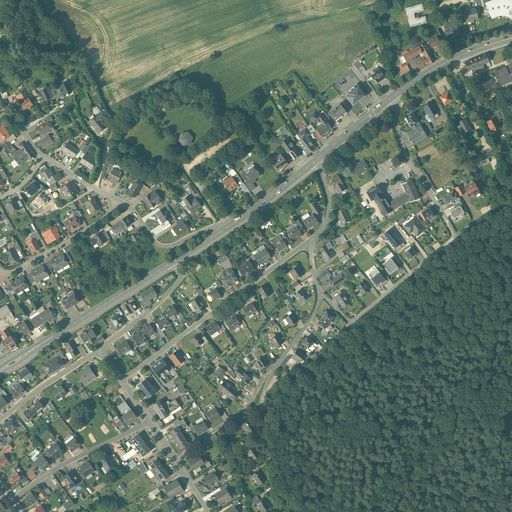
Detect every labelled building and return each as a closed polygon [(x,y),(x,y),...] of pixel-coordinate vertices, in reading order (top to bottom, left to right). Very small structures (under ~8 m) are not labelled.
[(511,0),(493,0),(485,3),(492,19),(503,16),(511,18),(511,0)] [(424,17),(414,20),(412,13),(422,10),(422,11),(423,10),(421,5),(406,9),(410,27),(426,22),(424,17)] [(475,8),(462,12),(464,23),(478,19),(477,15),(475,8)] [(456,22),(443,26),(446,34),(452,33),(453,34),(453,32),(458,31),(456,22)] [(437,37),(428,42),(429,43),(431,48),(440,44),(437,37)] [(425,43),(408,52),(408,53),(403,55),(407,62),(412,59),(412,58),(420,53),(420,54),(422,54),(423,54),(424,57),(415,62),(419,69),(435,61),(426,45),(429,43),(428,42),(425,43)] [(486,54),(465,63),(468,71),(471,70),(472,73),(474,74),(483,70),(484,68),(482,65),(489,62),(486,54)] [(380,62),(376,65),(378,68),(378,67),(380,70),(385,67),(383,60),(380,62)] [(362,66),(359,61),(354,65),(357,69),(362,66)] [(407,65),(400,69),(403,74),(410,71),(407,65)] [(506,67),(494,72),(497,80),(498,80),(501,86),(507,83),(507,84),(508,83),(511,81),(511,66),(507,69),(506,67)] [(380,70),(378,67),(378,68),(369,73),(374,81),(375,80),(377,83),(385,78),(380,70)] [(310,85),(299,70),(295,73),(306,87),(310,85)] [(57,96),(71,94),(69,83),(58,85),(59,90),(56,90),(57,96)] [(48,88),(40,92),(44,101),(52,97),(50,92),(48,88)] [(359,90),(358,88),(356,89),(355,88),(348,94),(349,95),(347,96),(353,104),(364,95),(362,93),(363,93),(360,89),(359,90)] [(25,91),(16,96),(20,103),(29,98),(25,91)] [(448,92),(440,97),(445,105),(453,100),(448,92)] [(29,98),(20,103),(24,110),(33,105),(29,98)] [(431,102),(423,107),(429,118),(437,114),(438,113),(431,102)] [(340,104),(328,113),(335,121),(339,118),(340,118),(342,116),(341,115),(346,112),(340,104)] [(103,110),(98,105),(94,108),(99,113),(101,111),(103,110)] [(498,106),(490,111),(492,114),(500,110),(498,106)] [(492,114),(490,115),(492,119),(494,118),(496,121),(503,117),(500,110),(492,114)] [(99,113),(89,121),(99,133),(106,127),(102,121),(106,118),(101,111),(99,113)] [(324,118),(321,113),(318,112),(317,114),(316,114),(313,113),(311,115),(310,119),(312,121),(316,122),(317,121),(319,122),(321,125),(316,129),(321,136),(328,131),(328,130),(331,128),(326,121),(327,121),(325,118),(324,118)] [(418,122),(413,113),(406,118),(405,119),(410,126),(413,124),(415,128),(420,125),(418,122)] [(208,124),(211,121),(207,117),(199,124),(207,133),(212,129),(208,124)] [(492,119),(486,122),(491,131),(499,127),(496,121),(494,118),(492,119)] [(465,119),(458,123),(464,135),(472,130),(470,126),(469,127),(465,119)] [(45,124),(37,129),(40,135),(43,133),(42,133),(49,129),(49,130),(51,129),(48,123),(47,122),(45,124)] [(412,130),(407,133),(414,145),(427,137),(420,125),(415,128),(413,124),(410,126),(412,130)] [(0,129),(0,140),(4,137),(5,139),(10,137),(9,136),(3,127),(0,129)] [(284,127),(279,130),(282,135),(283,136),(288,132),(284,127)] [(306,128),(297,135),(301,140),(306,136),(307,137),(311,134),(306,128)] [(181,133),(178,140),(183,146),(191,144),(193,137),(188,132),(181,133)] [(13,134),(9,136),(10,137),(5,139),(8,143),(10,142),(16,138),(13,134)] [(45,137),(45,138),(38,142),(42,149),(59,139),(56,134),(50,138),(49,135),(45,137)] [(293,149),(290,144),(286,139),(283,136),(282,135),(277,138),(281,143),(280,143),(284,149),(285,148),(289,153),(294,160),(297,157),(298,158),(301,155),(299,153),(295,148),(293,149)] [(307,137),(306,136),(301,140),(298,142),(307,154),(315,148),(307,137)] [(91,145),(84,141),(79,149),(85,154),(91,145)] [(8,143),(4,146),(9,154),(15,150),(10,142),(8,143)] [(26,142),(23,144),(22,142),(17,146),(18,148),(19,148),(21,150),(17,153),(16,154),(15,154),(14,153),(11,155),(15,160),(30,149),(26,142)] [(78,150),(67,143),(64,148),(66,150),(65,152),(73,158),(78,150)] [(417,152),(413,145),(408,148),(412,155),(417,152)] [(30,149),(15,160),(15,161),(16,161),(19,166),(28,160),(28,161),(35,156),(30,149)] [(491,151),(485,154),(488,159),(493,156),(491,151)] [(280,153),(270,159),(278,171),(288,164),(283,158),(280,153)] [(96,161),(85,154),(80,162),(86,166),(88,163),(93,166),(96,161)] [(292,160),(288,154),(283,158),(287,163),(292,160)] [(364,160),(351,167),(357,176),(369,169),(364,160)] [(247,170),(241,174),(247,183),(244,184),(250,192),(256,188),(253,183),(256,181),(255,180),(261,175),(253,164),(246,169),(247,170)] [(128,169),(123,166),(120,171),(123,173),(121,175),(124,177),(128,169)] [(120,171),(114,168),(108,179),(117,183),(121,175),(123,173),(120,171)] [(228,172),(232,177),(237,174),(233,168),(228,172)] [(42,173),(40,174),(43,179),(41,179),(42,182),(46,180),(53,176),(49,169),(48,170),(42,173)] [(53,176),(46,180),(47,182),(49,181),(51,185),(55,183),(61,179),(58,173),(53,176)] [(237,174),(232,177),(235,182),(240,179),(237,174)] [(338,176),(332,179),(334,184),(333,185),(336,189),(343,184),(338,176)] [(232,177),(223,183),(229,191),(237,185),(235,182),(232,177)] [(383,194),(378,185),(366,192),(371,201),(374,199),(384,216),(409,201),(410,203),(420,198),(411,180),(402,184),(406,193),(404,195),(388,204),(382,194),(383,194)] [(72,182),(60,189),(62,192),(63,194),(75,188),(72,182)] [(142,187),(135,182),(128,193),(135,197),(140,190),(142,187)] [(33,183),(28,188),(26,188),(25,189),(26,190),(26,191),(28,191),(28,192),(27,192),(31,196),(32,195),(37,190),(39,189),(37,187),(33,183)] [(336,189),(339,195),(347,190),(343,184),(336,189)] [(474,184),(465,189),(469,198),(473,196),(474,197),(476,196),(476,195),(479,193),(474,184)] [(149,189),(143,185),(142,187),(140,190),(145,193),(149,189)] [(195,188),(192,185),(188,187),(194,195),(196,193),(193,189),(195,188)] [(460,186),(455,188),(459,196),(465,194),(460,186)] [(75,188),(63,194),(66,200),(77,194),(78,193),(75,188)] [(162,202),(155,191),(150,194),(157,204),(156,204),(157,205),(162,202)] [(452,191),(450,192),(443,196),(441,197),(442,199),(445,205),(458,198),(456,193),(454,194),(454,193),(452,191)] [(42,194),(32,204),(36,208),(38,210),(42,206),(42,207),(48,200),(42,194)] [(150,194),(143,199),(148,207),(151,206),(152,207),(156,204),(157,204),(150,194)] [(85,196),(79,199),(82,205),(87,202),(86,202),(88,202),(85,196)] [(196,199),(191,202),(189,200),(191,199),(188,196),(182,200),(186,205),(192,214),(201,207),(196,199)] [(88,202),(86,202),(87,202),(88,205),(88,207),(89,209),(91,209),(92,213),(91,213),(91,214),(99,209),(100,208),(97,204),(96,204),(95,201),(95,200),(94,198),(88,202)] [(9,205),(7,206),(7,207),(8,210),(9,210),(11,214),(16,211),(15,209),(18,208),(18,207),(16,203),(17,202),(15,199),(11,201),(11,200),(10,201),(11,201),(8,203),(8,202),(7,203),(9,205)] [(314,203),(311,206),(313,210),(314,210),(317,214),(320,212),(314,203)] [(162,209),(156,213),(162,223),(174,216),(167,206),(164,208),(162,209)] [(455,209),(449,211),(451,216),(452,216),(453,218),(457,216),(457,217),(461,215),(461,214),(464,213),(460,206),(455,209)] [(345,208),(337,212),(343,224),(351,221),(345,208)] [(430,208),(421,212),(426,221),(434,216),(430,208)] [(78,211),(73,214),(75,217),(76,219),(81,216),(78,211)] [(313,215),(303,221),(309,229),(314,226),(313,225),(318,222),(313,215)] [(75,217),(64,223),(69,231),(72,229),(72,230),(76,228),(75,227),(79,225),(76,219),(75,217)] [(119,222),(111,227),(112,229),(113,231),(115,230),(116,232),(123,228),(124,229),(131,224),(126,217),(119,222)] [(415,218),(404,227),(408,232),(411,230),(413,230),(417,236),(424,230),(415,218)] [(168,221),(161,226),(164,230),(171,226),(168,221)] [(177,225),(173,228),(178,235),(188,229),(183,222),(177,225)] [(63,231),(59,223),(54,225),(55,227),(55,226),(58,231),(57,231),(58,233),(63,231)] [(55,227),(42,234),(46,242),(51,239),(52,241),(60,237),(58,233),(57,231),(58,231),(55,226),(55,227)] [(302,235),(297,227),(288,232),(292,239),(296,237),(297,238),(302,235)] [(402,242),(391,228),(387,232),(398,246),(402,243),(403,242),(402,242)] [(110,239),(105,231),(102,233),(106,241),(110,239)] [(37,232),(30,236),(33,240),(34,239),(36,241),(41,238),(37,232)] [(101,232),(93,237),(94,238),(90,240),(93,245),(97,243),(99,246),(107,241),(106,241),(102,233),(101,232)] [(398,246),(387,232),(383,235),(382,235),(383,235),(394,249),(398,246)] [(137,233),(129,237),(130,239),(127,241),(129,245),(132,242),(133,244),(140,239),(137,233)] [(360,234),(352,238),(356,246),(364,242),(360,234)] [(280,235),(271,240),(274,244),(282,239),(281,237),(279,238),(281,237),(280,235)] [(343,235),(337,239),(341,245),(346,241),(343,235)] [(33,240),(27,243),(32,252),(40,248),(36,241),(34,239),(33,240)] [(282,239),(274,244),(278,251),(287,246),(285,243),(283,239),(282,239)] [(17,242),(9,246),(11,250),(13,248),(15,251),(20,248),(17,242)] [(325,244),(318,248),(321,253),(325,251),(327,254),(330,252),(329,250),(331,248),(330,248),(332,247),(330,244),(328,245),(327,243),(325,244)] [(244,246),(239,250),(242,255),(247,252),(244,246)] [(11,250),(3,255),(6,261),(8,260),(10,262),(11,263),(15,261),(14,260),(18,257),(15,251),(13,248),(11,250)] [(416,253),(412,248),(404,253),(409,259),(416,253)] [(265,249),(259,252),(265,261),(271,258),(265,249)] [(327,254),(325,251),(321,253),(325,258),(324,259),(326,261),(333,256),(334,255),(332,251),(330,252),(327,254)] [(259,252),(254,256),(259,265),(265,261),(259,252)] [(72,261),(67,253),(63,255),(68,263),(72,261)] [(63,254),(57,258),(62,267),(68,264),(68,263),(63,255),(63,254)] [(226,255),(216,261),(219,265),(229,259),(226,255)] [(400,264),(394,256),(391,259),(397,266),(400,264)] [(57,258),(51,261),(51,262),(54,267),(56,271),(62,267),(57,258)] [(390,258),(382,265),(389,275),(396,270),(394,268),(397,266),(391,259),(390,258)] [(250,260),(238,268),(243,277),(255,269),(250,260)] [(43,266),(37,269),(42,279),(48,275),(43,266)] [(303,274),(298,266),(291,271),(296,279),(303,274)] [(336,276),(330,268),(327,270),(331,276),(333,279),(336,276)] [(376,268),(368,274),(377,285),(384,279),(376,268)] [(37,269),(31,273),(35,281),(36,282),(42,279),(37,269)] [(232,269),(220,277),(227,289),(239,281),(232,269)] [(327,270),(318,277),(322,283),(323,282),(324,284),(326,282),(325,281),(328,279),(327,279),(331,276),(327,270)] [(35,281),(31,273),(27,275),(32,283),(35,281)] [(336,276),(333,279),(331,276),(327,279),(328,279),(333,286),(345,278),(341,273),(336,276)] [(32,283),(27,275),(23,278),(28,285),(32,283)] [(23,277),(17,281),(22,290),(28,287),(28,285),(23,278),(23,277)] [(22,290),(17,281),(11,284),(14,290),(16,294),(22,290)] [(362,282),(356,286),(362,294),(368,290),(365,286),(362,282)] [(265,285),(258,289),(262,295),(264,294),(265,297),(271,294),(269,289),(268,290),(265,285)] [(152,287),(146,291),(151,299),(157,295),(152,287)] [(216,289),(212,292),(212,293),(209,295),(213,302),(217,299),(216,299),(221,296),(216,289)] [(309,296),(301,289),(295,295),(300,300),(301,299),(304,302),(309,296)] [(340,294),(335,297),(342,307),(349,303),(345,296),(342,290),(338,292),(340,294)] [(73,291),(68,295),(69,297),(74,305),(79,301),(74,293),(73,291)] [(151,299),(146,291),(140,295),(145,302),(145,303),(150,300),(151,299)] [(69,297),(63,301),(63,300),(61,301),(61,302),(66,310),(74,305),(69,297)] [(198,298),(191,302),(198,313),(205,309),(198,298)] [(145,302),(141,304),(144,308),(152,303),(150,300),(145,303),(145,302)] [(133,301),(123,308),(128,316),(138,309),(133,301)] [(249,305),(244,308),(249,316),(257,311),(253,304),(249,306),(249,305)] [(7,305),(0,308),(0,318),(6,315),(11,312),(7,305)] [(39,311),(29,316),(31,319),(45,310),(43,306),(37,309),(39,311)] [(166,314),(155,321),(158,325),(160,329),(169,323),(168,321),(178,314),(177,312),(173,306),(164,311),(166,314)] [(49,308),(40,314),(45,322),(54,317),(49,308)] [(333,317),(326,311),(324,312),(323,313),(323,315),(321,318),(328,324),(333,317)] [(11,312),(6,315),(9,321),(14,318),(11,312)] [(31,319),(30,320),(32,322),(36,328),(45,322),(40,314),(31,319)] [(118,314),(111,319),(117,328),(124,324),(118,314)] [(292,314),(285,318),(290,326),(297,322),(292,314)] [(235,317),(226,323),(231,331),(241,325),(235,317)] [(14,318),(9,321),(12,327),(17,324),(14,318)] [(328,324),(321,318),(317,323),(324,329),(326,326),(327,327),(326,328),(329,330),(332,327),(328,324)] [(215,321),(206,328),(211,335),(218,329),(220,328),(219,327),(215,321)] [(24,322),(18,326),(24,335),(30,331),(27,325),(25,322),(24,322)] [(150,324),(140,330),(141,332),(142,334),(143,335),(146,338),(155,332),(150,324)] [(160,329),(158,325),(155,327),(157,331),(158,332),(161,336),(162,338),(165,336),(160,329)] [(91,328),(86,332),(90,339),(92,338),(95,336),(91,328)] [(17,345),(7,329),(1,332),(5,339),(2,341),(3,344),(7,351),(13,347),(14,348),(16,347),(16,345),(17,345)] [(90,339),(86,332),(80,335),(81,335),(85,342),(88,340),(90,339)] [(146,338),(143,335),(142,334),(141,332),(134,337),(133,337),(137,343),(139,345),(147,340),(146,338)] [(197,334),(190,340),(196,348),(203,342),(204,342),(201,338),(197,334)] [(283,343),(278,334),(270,339),(275,347),(283,343)] [(81,335),(76,338),(80,343),(81,344),(85,342),(81,335)] [(102,336),(94,341),(95,343),(93,344),(95,347),(104,340),(102,336)] [(133,337),(134,337),(133,336),(129,338),(133,345),(137,343),(133,337)] [(314,343),(307,337),(302,343),(311,350),(313,347),(311,345),(311,344),(314,347),(316,344),(314,343)] [(72,340),(65,345),(69,352),(70,352),(73,357),(78,355),(74,349),(77,348),(76,345),(72,340)] [(126,341),(116,347),(118,351),(121,355),(131,349),(126,341)] [(263,357),(260,359),(258,357),(263,353),(260,348),(257,350),(256,350),(256,351),(253,353),(258,360),(256,362),(254,363),(257,369),(260,368),(260,369),(268,364),(263,357)] [(305,356),(297,349),(291,358),(295,361),(296,360),(300,363),(302,360),(305,356)] [(182,357),(177,351),(169,357),(177,366),(184,361),(185,360),(182,357)] [(59,358),(51,363),(50,362),(46,364),(47,366),(47,368),(45,369),(48,374),(64,365),(60,359),(59,358)] [(295,361),(291,358),(286,364),(293,368),(294,370),(305,362),(302,360),(300,363),(296,360),(295,361)] [(163,359),(151,367),(160,378),(169,371),(172,375),(176,372),(171,365),(169,367),(163,359)] [(26,366),(17,372),(24,382),(32,376),(26,366)] [(89,367),(77,375),(84,385),(95,377),(89,367)] [(102,368),(96,372),(100,378),(106,374),(102,368)] [(244,373),(238,368),(236,371),(234,373),(240,378),(244,373)] [(244,373),(240,378),(247,383),(250,378),(244,373)] [(247,383),(240,378),(239,380),(237,382),(243,387),(247,383)] [(145,379),(137,385),(142,391),(150,385),(145,379)] [(224,381),(218,388),(225,393),(230,386),(224,381)] [(19,384),(11,390),(16,397),(22,392),(22,391),(24,390),(22,387),(19,384)] [(182,384),(177,387),(181,394),(186,391),(182,384)] [(61,385),(58,388),(52,392),(57,399),(66,393),(61,385)] [(150,385),(142,391),(147,398),(155,392),(150,385)] [(239,393),(230,386),(225,393),(233,400),(239,393)] [(167,392),(163,387),(158,391),(162,396),(167,392)] [(120,395),(113,401),(117,407),(124,401),(120,395)] [(186,396),(177,401),(180,406),(188,401),(186,396)] [(169,403),(164,406),(163,404),(161,401),(153,405),(161,419),(181,407),(180,406),(177,401),(176,399),(169,403)] [(44,407),(39,401),(31,407),(37,415),(41,412),(40,411),(44,407)] [(131,410),(125,401),(117,407),(124,416),(120,418),(119,417),(113,421),(120,430),(126,426),(125,425),(137,417),(131,410)] [(31,407),(24,413),(29,420),(33,416),(34,417),(37,415),(31,407)] [(215,408),(207,413),(212,422),(213,422),(212,421),(219,417),(220,418),(221,417),(215,408)] [(165,423),(174,419),(172,414),(163,418),(165,423)] [(239,416),(233,420),(237,425),(239,424),(242,422),(239,416)] [(13,418),(2,427),(8,434),(13,429),(15,431),(20,427),(18,424),(13,418)] [(178,419),(173,422),(176,428),(178,427),(181,425),(179,421),(178,419)] [(187,426),(183,419),(179,421),(181,425),(178,427),(180,431),(187,426)] [(244,424),(242,425),(248,434),(256,429),(250,420),(244,424)] [(193,427),(198,435),(208,430),(203,421),(193,427)] [(26,429),(20,422),(18,424),(20,427),(23,431),(26,429)] [(176,428),(169,432),(173,438),(182,433),(180,431),(178,427),(176,428)] [(173,438),(173,439),(179,449),(188,443),(182,433),(173,438)] [(143,441),(138,434),(128,441),(131,446),(134,444),(136,447),(143,441)] [(215,434),(206,440),(209,444),(218,438),(215,434)] [(5,437),(0,440),(0,441),(1,443),(3,446),(4,446),(9,442),(5,438),(5,437)] [(74,438),(66,445),(72,452),(80,445),(77,442),(74,438)] [(206,439),(201,443),(205,448),(210,445),(209,444),(206,440),(206,439)] [(150,451),(143,441),(136,447),(140,453),(143,456),(150,451)] [(64,452),(56,443),(52,447),(60,456),(64,452)] [(60,456),(52,447),(48,450),(48,451),(52,455),(55,460),(60,456)] [(136,447),(122,457),(125,461),(137,453),(138,454),(140,453),(136,447)] [(255,450),(253,447),(246,452),(250,457),(251,456),(253,460),(261,455),(257,449),(255,450)] [(49,457),(44,451),(41,454),(47,461),(50,458),(49,457)] [(202,452),(187,460),(193,470),(208,462),(202,452)] [(4,454),(0,456),(0,457),(0,458),(0,467),(1,468),(10,462),(4,454)] [(41,454),(40,454),(37,457),(38,459),(35,462),(39,467),(38,467),(41,471),(43,469),(44,470),(49,465),(47,461),(41,454)] [(109,457),(107,454),(99,460),(104,467),(100,469),(104,476),(108,473),(107,471),(115,466),(109,457)] [(120,463),(114,454),(109,457),(115,466),(120,463)] [(164,469),(157,459),(152,463),(150,465),(153,468),(151,470),(154,475),(159,481),(160,481),(161,480),(162,482),(169,476),(164,469)] [(133,460),(128,464),(132,469),(137,466),(133,460)] [(88,462),(77,469),(84,478),(94,471),(94,469),(88,462)] [(143,463),(137,466),(142,474),(147,470),(143,463)] [(128,464),(123,468),(127,472),(132,469),(128,464)] [(79,482),(71,471),(63,477),(71,488),(79,482)] [(210,474),(203,478),(208,486),(216,481),(214,479),(218,476),(215,471),(210,474)] [(258,471),(252,475),(259,485),(265,481),(258,471)] [(20,477),(17,472),(12,475),(13,476),(9,479),(14,486),(23,479),(21,476),(20,477)] [(177,480),(165,487),(165,488),(164,488),(170,498),(183,490),(177,480)] [(117,485),(120,491),(126,488),(122,482),(117,485)] [(221,490),(214,495),(219,504),(227,500),(226,498),(230,496),(230,495),(225,488),(221,490)] [(41,493),(39,494),(42,499),(47,495),(44,491),(41,493)] [(28,496),(23,499),(28,506),(37,500),(33,495),(31,492),(27,495),(28,496)] [(67,510),(76,504),(72,498),(63,504),(67,510)] [(260,502),(256,504),(257,505),(262,511),(263,511),(270,508),(264,499),(260,502)] [(174,506),(172,507),(174,511),(181,511),(188,508),(183,500),(178,503),(174,506)]
